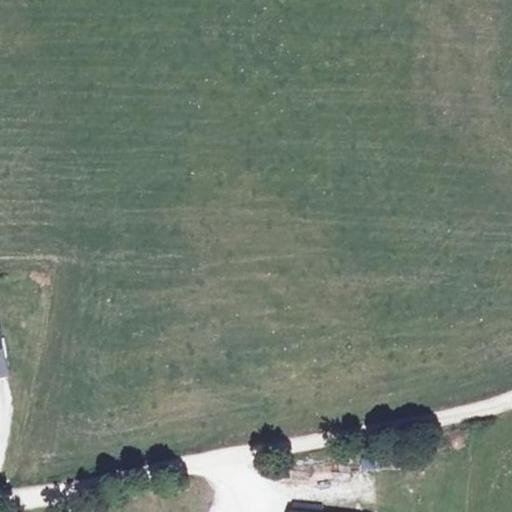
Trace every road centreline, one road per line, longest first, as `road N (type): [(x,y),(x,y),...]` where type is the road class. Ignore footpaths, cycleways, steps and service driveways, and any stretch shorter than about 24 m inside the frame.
road 1 (track): [(227,458),(511,401)]
road 2 (residential): [(0,503),(227,458)]
